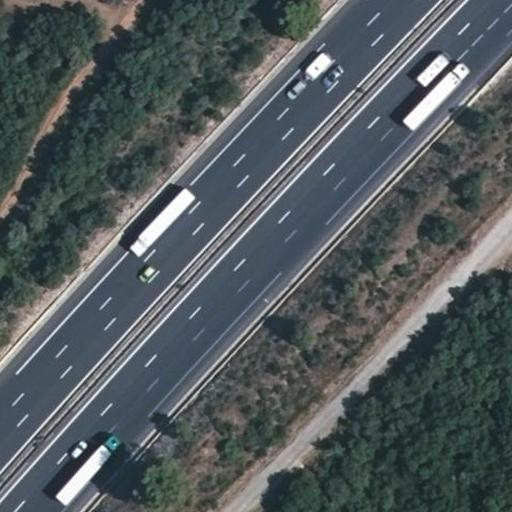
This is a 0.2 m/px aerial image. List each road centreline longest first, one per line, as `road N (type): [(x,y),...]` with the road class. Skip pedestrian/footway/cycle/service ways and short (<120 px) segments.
road 1 (motorway): [(30,511),(214,304),(507,0)]
road 2 (motorway): [(404,0),(158,253),(0,434)]
road 3 (track): [(225,511),(511,223)]
road 4 (track): [(0,211),(122,22),(82,0)]
